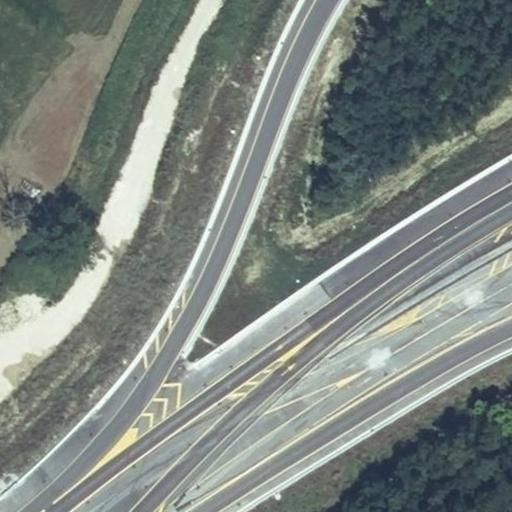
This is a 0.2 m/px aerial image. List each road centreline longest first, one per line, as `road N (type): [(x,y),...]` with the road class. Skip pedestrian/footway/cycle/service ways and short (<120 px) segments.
road 1 (motorway): [(325,0),(282,85),(238,225),(160,370),(131,414),(30,511)]
road 2 (motorway): [(511,205),(334,318),(60,511)]
road 3 (motorway): [(143,511),(204,458),(511,272)]
road 4 (motorway): [(197,511),(378,400),(511,330)]
